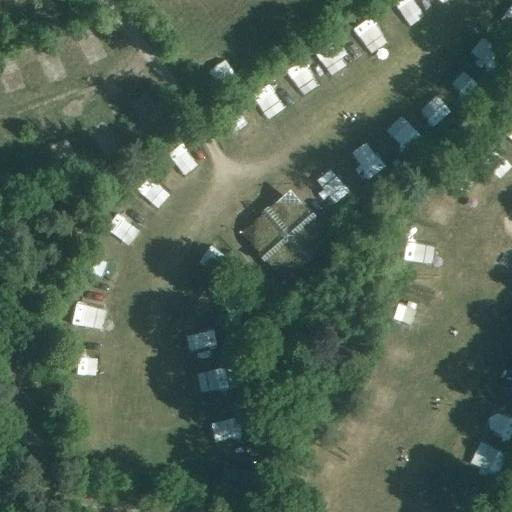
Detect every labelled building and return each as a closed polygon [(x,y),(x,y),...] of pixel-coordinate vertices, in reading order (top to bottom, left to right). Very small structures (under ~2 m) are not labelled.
[(196,0),(204,11),(219,0),(196,0)] [(284,44),(300,35),(288,12),(271,21),(284,44)] [(258,32),(239,42),(252,67),(271,57),(258,32)] [(0,63),(0,71),(7,91),(26,84),(17,58),(0,63)] [(295,66),(281,75),(295,98),(309,89),(295,66)] [(465,100),(479,86),(465,72),(451,85),(465,100)] [(275,110),(288,100),(277,85),(264,95),(275,110)] [(439,98),(423,114),(437,128),(453,112),(439,98)] [(229,116),(236,143),(255,138),(248,111),(229,116)] [(187,183),(204,170),(185,145),(168,157),(187,183)] [(321,178),(340,202),(357,188),(337,165),(321,178)] [(115,224),(143,242),(155,224),(127,205),(115,224)] [(288,214),(284,209),(282,209),(280,210),(276,211),(272,214),(270,215),(272,217),(269,219),(268,217),(266,219),(265,220),(264,222),(262,224),(261,226),(261,228),(260,230),(265,235),(259,240),(260,243),(261,245),(262,248),(263,250),(265,252),(267,255),(268,256),(271,258),(273,260),(275,261),(277,263),(280,264),(285,259),(290,264),(295,261),(294,259),(308,246),(310,248),(314,244),(309,238),(315,233),(314,231),(313,228),(312,226),(311,223),(309,221),(308,219),(306,217),(304,215),(301,213),(299,212),(296,211),(294,210),(288,214)] [(107,276),(112,259),(95,254),(90,271),(107,276)] [(214,284),(188,286),(189,307),(215,305),(214,284)] [(77,294),(72,316),(101,322),(106,300),(77,294)] [(189,337),(192,358),(226,353),(222,331),(189,337)] [(80,372),(98,371),(97,354),(79,355),(80,372)]
